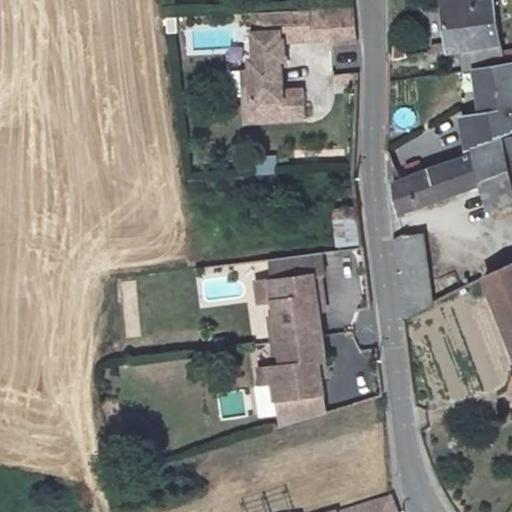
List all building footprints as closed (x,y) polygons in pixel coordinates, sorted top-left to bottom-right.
[(494,0),(492,0),(441,8),(446,40),(431,45),(434,53),(502,45),(494,0)] [(355,8),(330,9),(332,39),(332,41),(357,39),(355,8)] [(330,9),(312,10),(314,40),(332,39),(330,9)] [(312,10),(255,13),(258,59),(252,59),(256,121),(307,118),(306,89),(285,90),(283,59),(287,58),(286,41),(314,40),(312,10)] [(407,46),(395,48),(397,58),(409,57),(407,46)] [(511,64),(505,66),(479,70),(484,117),(464,118),(468,150),(511,133),(511,64)] [(253,68),(245,69),(248,121),(256,121),(253,68)] [(400,181),(394,184),(400,211),(461,188),(458,182),(481,174),(492,204),(511,196),(511,167),(506,141),(477,151),(478,154),(431,168),(400,181)] [(257,172),(273,172),(273,155),(257,154),(257,172)] [(330,214),(332,243),(353,242),(352,213),(330,214)] [(405,232),(395,238),(404,313),(419,305),(408,231),(405,232)] [(325,251),(270,258),(272,269),(299,266),(300,275),(322,272),(327,271),(325,251)] [(511,258),(484,272),(511,342),(511,258)] [(299,266),(272,269),(273,278),(276,299),(278,315),(271,316),(274,341),(323,335),(320,310),(318,294),(325,293),(322,272),(300,275),(299,266)] [(273,278),(258,280),(261,301),(276,299),(273,278)] [(325,293),(318,294),(320,310),(327,309),(325,293)] [(323,335),(274,341),(277,364),(272,365),(274,382),(278,414),(302,411),(301,401),(325,398),(322,376),(321,367),(328,366),(323,335)] [(272,365),(260,366),(262,384),(274,382),(272,365)] [(328,366),(321,367),(322,376),(329,376),(328,366)]
